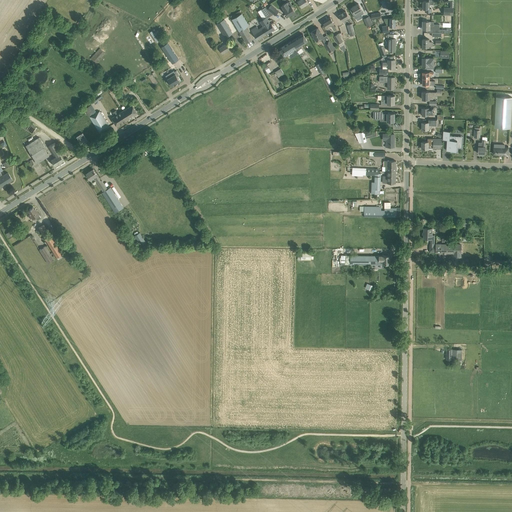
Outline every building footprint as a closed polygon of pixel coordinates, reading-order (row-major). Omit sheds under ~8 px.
[(284,10),(288,16),(295,11),(292,6),(290,1),(287,3),(286,2),(282,5),(285,10),(284,10)] [(425,12),(431,12),(432,8),(429,8),(429,1),(423,1),(423,8),(425,8),(425,12)] [(352,8),(350,10),(355,18),(364,13),(362,10),(358,3),(352,7),(352,8)] [(267,9),(275,15),(279,11),(271,4),(271,5),(267,9)] [(240,10),(230,16),(232,19),(242,13),(240,10)] [(347,18),(349,22),(351,20),(346,11),(339,15),(343,21),(347,18)] [(242,13),(232,19),(246,43),(253,39),(246,27),(249,25),(242,13)] [(363,18),(367,27),(373,24),(369,15),(363,18)] [(271,19),(269,21),(266,17),(261,21),(264,27),(263,28),(267,34),(275,29),(271,23),(273,21),(271,19)] [(323,22),(327,29),(330,27),(331,28),(331,27),(334,32),(337,30),(334,25),(335,24),(330,17),(323,22)] [(396,18),(384,18),(384,20),(386,23),(386,25),(382,26),(383,32),(389,31),(388,25),(389,25),(389,26),(396,26),(396,18)] [(233,33),(224,19),(217,24),(225,38),(233,33)] [(423,21),(423,29),(427,29),(432,29),(432,33),(442,33),(445,33),(445,30),(445,29),(439,29),(440,24),(434,24),(434,21),(430,21),(423,21)] [(355,36),(355,34),(356,34),(353,23),(347,24),(350,35),(352,35),(352,37),(355,36)] [(263,28),(259,30),(257,26),(251,30),(258,39),(267,34),(263,28)] [(318,27),(311,32),(314,36),(313,37),(315,39),(316,39),(319,37),(320,39),(321,39),(323,43),(324,42),(326,41),(323,37),(324,37),(318,27)] [(338,33),(333,36),(338,43),(339,43),(340,46),(345,44),(344,42),(341,32),(338,33)] [(303,34),(292,41),(296,48),(297,50),(301,47),(302,47),(301,46),(308,41),(303,34)] [(228,44),(229,43),(227,40),(225,41),(226,43),(219,47),(223,54),(231,49),(228,44)] [(325,43),(324,43),(329,52),(335,49),(330,40),(325,43)] [(292,41),(280,48),(285,56),(296,48),(292,41)] [(179,59),(168,42),(161,47),(172,63),(179,59)] [(90,58),(95,62),(104,52),(100,48),(90,58)] [(380,69),(380,74),(388,74),(388,68),(395,68),(395,58),(393,59),(393,56),(388,56),(388,59),(387,59),(387,62),(383,62),(383,69),(380,69)] [(425,68),(434,68),(434,58),(429,58),(429,57),(423,57),(422,65),(425,65),(425,68)] [(278,77),(284,73),(280,68),(274,72),(278,77)] [(174,71),(166,75),(167,78),(165,79),(168,83),(170,82),(172,85),(180,80),(177,76),(179,75),(176,71),(174,72),(174,71)] [(388,88),(394,88),(395,88),(395,77),(389,77),(389,76),(380,75),(380,81),(388,82),(388,88)] [(430,91),(422,91),(422,99),(433,99),(433,95),(436,95),(436,92),(430,92),(430,91)] [(382,103),(395,103),(395,95),(382,95),(382,99),(382,103)] [(511,103),(511,96),(496,96),(495,127),(511,128),(511,103)] [(92,104),(84,109),(100,133),(110,127),(100,111),(97,113),(92,104)] [(121,112),(127,120),(138,113),(132,104),(125,109),(121,112)] [(430,107),(422,107),(422,115),(434,115),(434,106),(430,106),(430,107)] [(127,120),(121,112),(112,118),(117,126),(127,120)] [(387,113),(384,113),(384,121),(394,121),(395,112),(387,112),(387,113)] [(428,122),(422,122),(422,129),(428,129),(428,125),(437,125),(437,119),(428,119),(428,122)] [(443,131),(443,137),(447,137),(447,145),(451,146),(451,152),(458,152),(458,147),(462,148),(463,143),(458,142),(459,138),(452,137),(452,136),(450,136),(450,131),(443,131)] [(77,137),(82,145),(88,141),(83,133),(77,137)] [(394,134),(383,134),(383,141),(385,141),(385,147),(394,147),(394,134)] [(45,146),(39,137),(26,146),(37,163),(49,155),(44,147),(45,146)] [(433,149),(443,149),(443,144),(443,138),(428,138),(428,141),(422,141),(422,149),(428,149),(428,145),(433,145),(433,149)] [(51,145),(48,147),(55,157),(51,160),(52,161),(55,166),(63,160),(62,158),(60,155),(62,153),(55,142),(51,145)] [(494,144),(494,154),(503,154),(503,155),(508,155),(509,147),(505,147),(505,144),(494,144)] [(25,163),(27,168),(34,164),(32,159),(25,163)] [(7,160),(3,163),(6,168),(11,165),(7,160)] [(382,166),(382,171),(387,171),(396,171),(396,161),(384,160),(384,166),(382,166)] [(0,186),(12,179),(8,172),(3,176),(0,171),(3,170),(0,165),(0,186)] [(352,168),(352,175),(362,176),(363,174),(375,175),(376,174),(376,168),(362,167),(362,168),(352,168)] [(96,179),(104,191),(107,189),(102,181),(101,181),(93,169),(87,173),(91,179),(95,177),(96,178),(96,179)] [(396,171),(387,171),(387,175),(383,175),(383,183),(396,183),(396,171)] [(372,182),(371,193),(375,193),(375,194),(380,194),(381,173),(376,174),(375,175),(375,181),(374,181),(374,182),(372,182)] [(104,191),(102,192),(112,209),(114,207),(117,212),(123,207),(110,187),(107,189),(104,191)] [(30,214),(28,215),(30,219),(32,218),(33,219),(36,218),(37,219),(41,217),(35,209),(33,207),(28,210),(30,214)] [(364,211),(364,216),(396,217),(396,212),(397,212),(397,208),(391,208),(385,208),(385,211),(381,211),(364,211)] [(39,229),(57,259),(63,255),(44,225),(39,229)] [(430,252),(436,252),(436,243),(434,243),(435,235),(432,235),(432,228),(424,228),(424,238),(431,238),(431,243),(430,243),(430,252)] [(133,237),(140,248),(147,244),(139,232),(133,237)] [(461,244),(436,243),(436,252),(443,252),(443,253),(446,253),(446,252),(453,253),(453,257),(461,257),(461,244)] [(40,250),(49,263),(55,259),(46,246),(40,250)] [(341,255),(341,264),(350,264),(351,255),(341,255)] [(351,255),(350,264),(383,264),(383,263),(390,263),(390,255),(351,255)] [(452,360),(458,360),(459,349),(452,349),(447,349),(447,359),(452,359),(452,360)]
